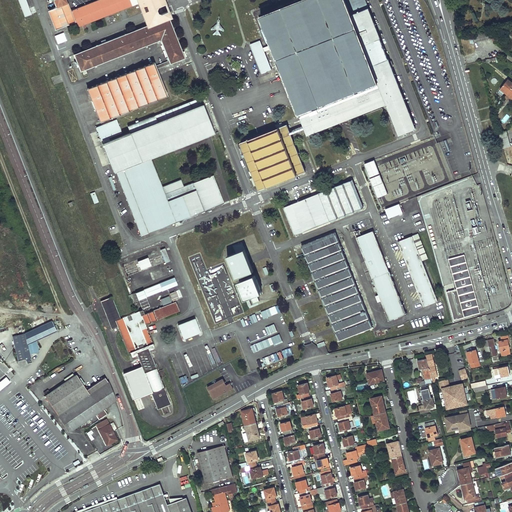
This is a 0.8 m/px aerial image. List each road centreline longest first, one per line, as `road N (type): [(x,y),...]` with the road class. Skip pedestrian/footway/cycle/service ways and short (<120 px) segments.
road 1 (tertiary): [(511,265),(441,9)]
road 2 (track): [(0,154),(60,310),(74,322)]
road 3 (residential): [(384,351),(421,502)]
road 4 (residential): [(313,365),(350,511)]
road 5 (tertiary): [(153,449),(116,452),(23,511)]
road 6 (tertiary): [(384,351),(511,318)]
road 7 (residential): [(293,511),(259,389)]
road 8 (tertiary): [(153,449),(259,389)]
road 9 (tertiary): [(51,511),(153,449)]
